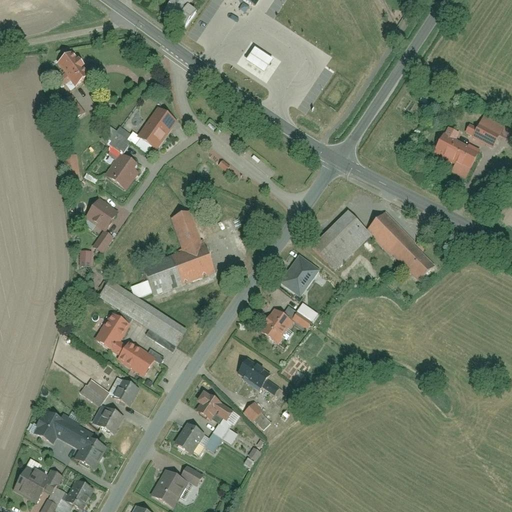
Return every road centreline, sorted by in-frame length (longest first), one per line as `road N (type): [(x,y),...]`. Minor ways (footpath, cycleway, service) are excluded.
road 1 (residential): [(341,164),(192,374),(111,511)]
road 2 (secondary): [(341,164),(134,18)]
road 3 (secondary): [(341,164),(446,0)]
road 4 (secondary): [(511,248),(341,164)]
road 5 (residential): [(0,58),(134,18)]
